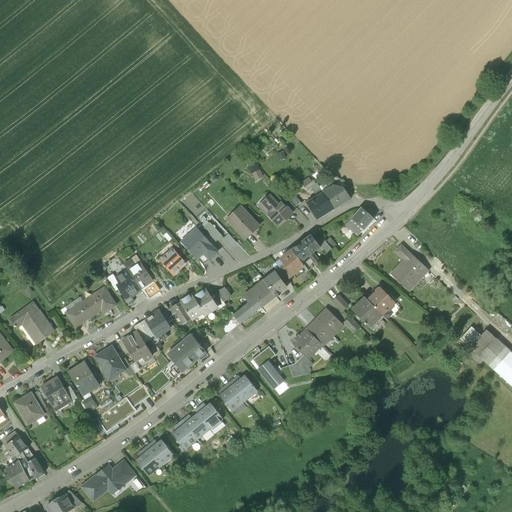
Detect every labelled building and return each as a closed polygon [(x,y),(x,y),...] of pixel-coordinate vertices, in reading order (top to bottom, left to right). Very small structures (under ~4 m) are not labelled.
[(333,177),(327,175),(326,180),(327,182),(337,185),(340,180),(335,176),(333,177)] [(317,183),(316,184),(314,181),(312,182),(309,178),(302,183),(308,191),(311,189),(316,196),(323,192),(317,183)] [(339,188),(338,189),(336,187),(333,186),(323,192),(329,200),(334,209),(350,199),(345,190),(344,191),(343,189),(339,188)] [(281,201),(273,192),(259,205),(267,214),(266,215),(272,221),(272,220),(278,227),(284,222),(285,222),(289,218),(293,214),(291,211),(281,201)] [(323,192),(316,196),(306,203),(318,220),(334,209),(329,200),(323,192)] [(300,203),(291,193),(286,197),(295,207),(300,203)] [(295,207),(286,197),(281,201),(291,211),(295,207)] [(259,226),(240,206),(227,219),(246,239),(259,226)] [(361,208),(345,225),(357,236),(373,218),(361,208)] [(217,252),(196,229),(182,241),(197,258),(203,252),(209,259),(217,252)] [(317,242),(311,235),(301,242),(310,254),(313,252),(320,247),(317,242)] [(331,249),(322,238),(317,242),(320,247),(326,253),(331,249)] [(310,254),(301,242),(291,250),(292,250),(301,262),(306,257),(308,256),(310,254)] [(410,254),(401,246),(395,251),(404,260),(391,274),(408,291),(422,276),(419,273),(425,267),(410,254)] [(186,263),(173,249),(166,256),(167,258),(162,262),(173,274),(186,263)] [(301,262),(292,250),(281,258),(285,263),(284,263),(288,268),(293,274),(302,267),(303,264),(301,262)] [(209,259),(203,252),(197,258),(203,265),(209,259)] [(314,267),(306,257),(301,262),(303,264),(308,271),(314,267)] [(153,281),(140,262),(128,270),(141,289),(143,287),(150,282),(152,281),(153,281)] [(288,268),(284,263),(279,267),(283,274),(287,279),(293,274),(288,268)] [(167,278),(158,267),(153,272),(161,282),(167,278)] [(141,289),(128,270),(115,278),(119,284),(117,286),(126,299),(130,305),(135,301),(131,296),(135,293),(136,295),(142,291),(141,289)] [(278,277),(275,272),(264,280),(275,295),(275,296),(277,296),(280,294),(281,292),(280,291),(286,287),(278,277)] [(287,279),(283,274),(278,277),(286,287),(291,284),(287,279)] [(275,295),(264,280),(249,292),(261,307),(275,295)] [(152,284),(144,289),(150,298),(159,291),(152,281),(150,282),(152,284)] [(104,287),(83,301),(93,315),(104,308),(107,311),(116,305),(104,287)] [(224,287),(215,292),(216,293),(223,302),(231,297),(224,287)] [(394,303),(380,288),(378,288),(376,290),(376,291),(376,292),(368,300),(382,315),(386,311),(388,310),(387,309),(394,303)] [(210,297),(205,289),(193,297),(203,312),(203,313),(205,316),(217,308),(210,297)] [(374,289),(365,297),(368,300),(376,292),(376,291),(374,289)] [(261,307),(249,292),(243,296),(248,303),(233,315),(240,324),(261,307)] [(223,302),(216,293),(210,297),(217,308),(218,310),(226,305),(223,302)] [(203,312),(193,297),(192,294),(180,302),(191,319),(192,320),(203,313),(203,312)] [(348,306),(338,296),(333,300),(343,311),(348,306)] [(368,300),(365,297),(352,310),(364,323),(365,325),(366,324),(369,327),(382,315),(368,300)] [(93,315),(83,301),(66,313),(75,327),(93,315)] [(180,302),(166,310),(170,316),(176,313),(184,324),(191,319),(180,302)] [(39,310),(39,311),(33,303),(10,319),(15,325),(14,326),(15,327),(16,327),(16,328),(18,327),(16,324),(21,319),(23,322),(22,322),(29,331),(30,330),(39,343),(54,332),(39,310)] [(342,324),(326,309),(316,319),(332,334),(342,324)] [(170,316),(166,310),(161,314),(167,324),(173,320),(170,316)] [(499,310),(493,319),(504,329),(511,320),(499,310)] [(157,337),(170,328),(167,324),(161,314),(159,311),(145,319),(155,335),(157,337)] [(237,326),(229,317),(223,322),(230,331),(237,326)] [(359,327),(349,317),(344,322),(354,332),(359,327)] [(155,335),(145,319),(140,323),(149,338),(155,335)] [(332,334),(316,319),(306,329),(322,344),(332,334)] [(230,331),(223,322),(218,325),(226,335),(230,331)] [(149,338),(140,323),(134,326),(137,332),(138,332),(145,343),(150,340),(149,338)] [(226,335),(218,325),(214,329),(221,339),(226,335)] [(214,329),(203,337),(204,338),(210,348),(221,339),(214,329)] [(306,329),(300,336),(299,335),(294,339),(295,340),(292,344),(303,355),(308,359),(322,345),(322,344),(306,329)] [(496,360),(485,350),(496,338),(487,330),(467,352),(480,364),(484,360),(494,370),(507,355),(504,352),(496,360)] [(137,332),(122,341),(135,362),(142,358),(144,361),(152,356),(145,343),(138,332),(137,332)] [(0,360),(13,351),(0,334),(0,360)] [(198,359),(205,352),(200,345),(200,344),(199,342),(192,334),(179,345),(178,344),(172,348),(173,349),(167,354),(172,360),(176,365),(172,368),(178,375),(189,367),(188,366),(193,363),(193,364),(198,359)] [(200,345),(205,352),(210,348),(204,338),(199,342),(200,344),(200,345)] [(276,355),(269,346),(252,360),(259,368),(268,361),(276,355)] [(112,348),(103,353),(96,357),(109,379),(125,370),(125,369),(121,361),(112,348)] [(511,353),(510,352),(507,355),(494,370),(511,385),(511,353)] [(295,364),(289,366),(293,377),(310,374),(309,368),(312,364),(308,359),(303,355),(295,364)] [(135,373),(126,358),(121,361),(125,369),(125,370),(129,376),(135,373)] [(143,384),(150,396),(151,398),(178,375),(172,368),(176,365),(172,360),(143,384)] [(275,369),(268,361),(259,368),(257,369),(273,389),(284,381),(275,369)] [(99,386),(85,362),(69,372),(81,393),(87,389),(89,392),(99,386)] [(293,377),(293,378),(289,366),(280,369),(279,366),(275,369),(284,381),(289,386),(289,385),(311,381),(310,374),(293,377)] [(238,375),(229,382),(232,385),(240,378),(238,375)] [(257,391),(244,375),(240,378),(232,385),(245,402),(257,391)] [(58,377),(41,387),(56,411),(72,401),(65,389),(58,377)] [(229,382),(221,389),(223,392),(232,385),(229,382)] [(133,407),(134,407),(150,396),(143,384),(126,397),(133,407)] [(223,392),(219,396),(232,412),(245,402),(232,385),(223,392)] [(77,398),(70,386),(65,389),(72,401),(77,398)] [(48,410),(37,392),(32,395),(43,413),(48,410)] [(32,395),(31,393),(21,399),(22,401),(16,405),(28,425),(44,415),(43,413),(32,395)] [(126,397),(97,418),(106,432),(136,411),(134,407),(133,407),(126,397)] [(203,403),(195,410),(197,413),(206,406),(203,403)] [(223,419),(210,403),(206,406),(197,413),(210,429),(223,419)] [(210,429),(197,413),(192,418),(184,424),(197,440),(210,429)] [(189,415),(182,421),(184,424),(192,418),(189,415)] [(182,421),(173,428),(176,431),(184,424),(182,421)] [(197,440),(184,424),(176,431),(172,434),(185,450),(197,440)] [(28,448),(15,431),(5,439),(8,443),(5,446),(14,457),(16,456),(22,452),(28,448)] [(155,440),(146,447),(148,450),(157,443),(155,440)] [(174,456),(161,440),(157,443),(148,450),(161,466),(174,456)] [(146,447),(137,454),(140,457),(148,450),(146,447)] [(44,473),(35,458),(28,448),(22,452),(25,459),(26,459),(28,462),(27,462),(35,477),(38,481),(45,476),(44,474),(44,473)] [(140,457),(136,460),(149,476),(161,466),(148,450),(140,457)] [(19,462),(16,456),(14,457),(7,460),(11,466),(6,469),(9,474),(6,476),(9,482),(12,480),(16,487),(29,480),(19,462)] [(35,477),(27,462),(28,462),(26,459),(20,462),(19,462),(29,480),(35,477)] [(125,461),(116,468),(127,482),(136,475),(125,461)] [(112,472),(108,467),(83,487),(93,500),(108,488),(110,491),(125,480),(127,483),(127,482),(116,468),(112,472)] [(65,495),(47,506),(50,510),(49,511),(65,511),(73,508),(65,495)]
